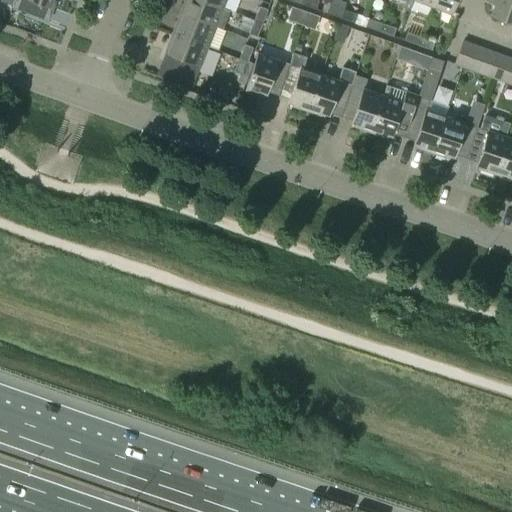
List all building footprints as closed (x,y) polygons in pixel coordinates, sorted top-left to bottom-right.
[(14,0),(12,7),(45,20),(50,7),(53,8),(55,0),(14,0)] [(202,0),(184,0),(180,13),(215,27),(223,8),(202,0)] [(316,0),(303,0),(302,4),(316,9),(319,1),(316,0)] [(434,0),(432,7),(452,15),(457,0),(434,0)] [(511,0),(486,0),(486,1),(494,4),(490,14),(511,21),(511,0)] [(330,4),(327,13),(340,18),(343,9),(330,4)] [(259,6),(254,20),(262,23),(267,10),(259,6)] [(343,9),(340,18),(354,23),(357,14),(343,9)] [(180,13),(172,32),(208,46),(215,27),(180,13)] [(368,18),(365,27),(379,31),(382,23),(368,18)] [(254,20),(248,34),(257,37),(262,23),(254,20)] [(333,39),(341,42),(347,26),(338,23),(333,39)] [(382,23),(379,31),(393,36),(396,28),(382,23)] [(167,53),(159,74),(192,87),(208,46),(172,32),(164,52),(167,53)] [(407,32),(403,40),(417,45),(420,37),(407,32)] [(420,37),(417,45),(431,50),(434,42),(420,37)] [(462,41),(454,63),(466,68),(474,45),(462,41)] [(244,44),(239,58),(247,61),(253,48),(244,44)] [(406,61),(410,49),(400,45),(396,57),(406,61)] [(474,45),(466,68),(477,72),(485,49),(474,45)] [(485,49),(477,72),(488,76),(496,53),(485,49)] [(289,64),(280,90),(291,94),(288,102),(293,103),(292,106),(308,111),(320,74),(303,68),(307,57),(293,52),(289,64)] [(257,53),(245,90),(261,95),(262,93),(267,95),(269,86),(280,90),(289,64),(257,53)] [(495,78),(488,98),(492,99),(508,58),(496,53),(488,76),(495,78)] [(417,56),(413,66),(435,74),(439,64),(417,56)] [(239,58),(234,72),(242,75),(247,61),(239,58)] [(511,59),(508,58),(492,99),(499,102),(506,82),(511,84),(511,80),(511,59)] [(320,74),(308,111),(324,116),(324,114),(329,116),(332,107),(343,111),(352,85),(351,85),(354,74),(355,74),(356,71),(342,67),(338,80),(320,74)] [(352,85),(343,111),(354,115),(351,123),(356,124),(355,127),(370,132),(383,95),(363,89),(367,79),(355,74),(354,74),(351,85),(352,85)] [(383,95),(370,132),(386,137),(387,135),(392,137),(394,128),(405,132),(418,96),(386,85),(383,95)] [(418,96),(405,132),(416,136),(413,144),(418,145),(417,148),(433,153),(445,116),(426,110),(429,100),(418,96)] [(445,116),(433,153),(449,158),(449,156),(454,158),(457,149),(468,153),(477,127),(445,116)] [(477,127),(468,153),(479,157),(476,165),(481,166),(480,169),(496,174),(508,137),(477,127)] [(511,138),(508,137),(496,174),(511,179),(511,177),(511,138)]
